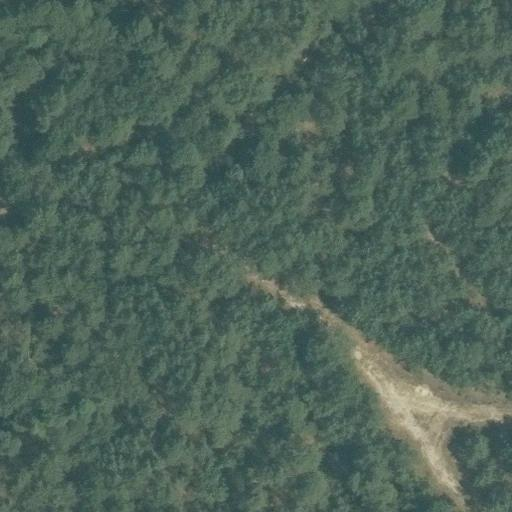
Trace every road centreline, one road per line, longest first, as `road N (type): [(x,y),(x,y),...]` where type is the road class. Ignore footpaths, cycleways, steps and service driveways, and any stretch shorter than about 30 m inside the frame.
road 1 (track): [(0,215),(77,215),(200,243),(300,306),(386,380),(456,411),(511,420)]
road 2 (track): [(366,363),(462,511)]
